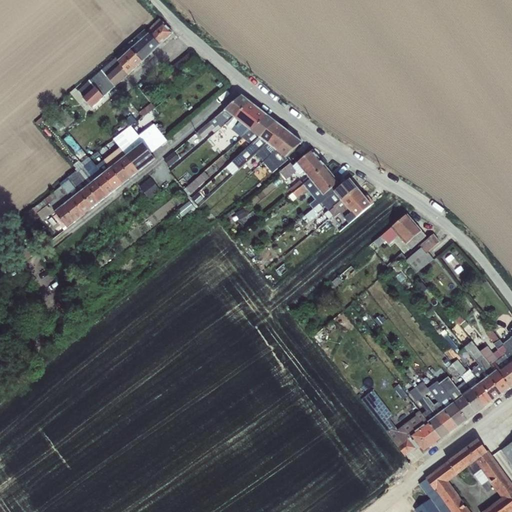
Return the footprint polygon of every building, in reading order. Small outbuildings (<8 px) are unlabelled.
[(146,31),(149,33),(150,34),(163,22),(159,18),(146,31)] [(150,34),(160,44),(172,32),(163,22),(150,34)] [(140,41),(149,33),(146,31),(144,29),(139,33),(140,34),(134,40),(135,41),(129,47),(131,49),(140,41)] [(149,33),(140,41),(149,54),(160,44),(150,34),(149,33)] [(131,49),(142,61),(149,54),(140,41),(131,49)] [(116,59),(118,61),(125,55),(131,49),(129,47),(116,59)] [(125,55),(135,67),(142,61),(131,49),(125,55)] [(150,102),(198,63),(190,53),(141,91),(150,102)] [(120,64),(128,74),(135,67),(125,55),(118,61),(120,64)] [(107,76),(120,64),(118,61),(116,59),(101,70),(107,76)] [(107,76),(115,85),(128,74),(120,64),(107,76)] [(84,97),(95,87),(89,80),(78,91),(84,97)] [(84,98),(92,107),(94,105),(95,105),(101,100),(100,99),(103,96),(95,87),(84,97),(84,98)] [(241,95),(225,109),(233,116),(235,117),(250,102),(241,95)] [(268,116),(250,102),(235,117),(242,123),(251,130),(268,116)] [(139,112),(143,116),(155,108),(151,103),(139,112)] [(143,116),(137,121),(136,121),(140,126),(158,112),(155,107),(155,108),(143,116)] [(215,128),(217,131),(225,124),(233,116),(225,109),(210,121),(195,134),(200,140),(215,128)] [(123,121),(129,128),(130,127),(136,121),(137,121),(131,115),(123,121)] [(235,117),(233,116),(225,124),(217,131),(209,137),(215,143),(225,134),(222,131),(225,129),(231,134),(238,127),(242,123),(235,117)] [(259,137),(276,122),(268,116),(251,130),(259,136),(259,137)] [(267,143),(284,128),(276,122),(259,137),(267,143)] [(245,135),(251,130),(242,123),(238,127),(231,134),(222,142),(226,146),(241,131),(245,135)] [(122,133),(135,149),(143,143),(138,137),(130,127),(129,128),(122,133)] [(286,157),(302,142),(284,128),(267,143),(276,150),(285,157),(286,157)] [(138,137),(143,143),(151,153),(160,146),(148,130),(138,137)] [(259,136),(251,130),(245,135),(242,137),(251,144),(259,136)] [(267,143),(259,137),(259,136),(251,144),(232,161),(236,165),(247,155),(250,158),(259,150),(267,143)] [(200,146),(205,153),(213,146),(208,139),(200,146)] [(143,143),(135,149),(147,164),(154,158),(151,153),(143,143)] [(276,150),(267,143),(259,150),(250,158),(250,159),(254,163),(260,158),(264,161),(276,150)] [(105,160),(111,167),(126,155),(120,147),(105,160)] [(126,155),(136,172),(147,164),(135,149),(126,155)] [(285,157),(276,150),(264,161),(262,162),(272,172),(288,159),(286,157),(285,157)] [(310,178),(325,166),(319,159),(312,150),(297,162),(303,170),(310,178)] [(164,160),(169,166),(179,158),(174,152),(164,160)] [(111,167),(122,184),(136,172),(126,155),(111,167)] [(322,156),(319,159),(325,166),(327,168),(330,165),(322,156)] [(85,167),(90,173),(97,167),(89,157),(76,167),(78,169),(75,171),(77,173),(85,167)] [(105,160),(97,167),(90,173),(89,173),(95,180),(111,167),(105,160)] [(303,170),(297,162),(293,166),(290,162),(279,172),(286,180),(296,171),(299,174),(303,170)] [(322,193),(323,195),(338,182),(327,168),(325,166),(310,178),(318,188),(322,193)] [(77,173),(87,186),(95,180),(89,173),(90,173),(85,167),(77,173)] [(95,180),(106,197),(122,184),(111,167),(95,180)] [(69,180),(79,193),(87,186),(77,173),(75,171),(68,177),(70,179),(69,180)] [(189,195),(209,177),(204,171),(184,189),(189,195)] [(60,184),(61,186),(69,180),(70,179),(68,177),(60,184)] [(149,200),(160,191),(150,178),(139,187),(149,200)] [(311,194),(318,188),(310,178),(288,196),(292,201),(307,189),(311,194)] [(342,200),(357,188),(350,179),(341,186),(334,191),(341,200),(342,200)] [(61,186),(71,199),(79,193),(69,180),(61,186)] [(87,186),(97,204),(106,197),(95,180),(87,186)] [(326,198),(334,191),(341,186),(338,182),(323,195),(326,198)] [(53,193),(63,205),(71,199),(61,186),(53,193)] [(79,193),(90,210),(97,204),(87,186),(79,193)] [(280,191),(285,197),(292,192),(288,186),(280,191)] [(203,192),(207,196),(212,191),(208,187),(203,192)] [(326,198),(323,195),(322,193),(318,188),(311,194),(314,199),(308,204),(313,208),(326,198)] [(365,197),(357,188),(342,200),(350,210),(355,205),(365,197)] [(335,205),(341,200),(334,191),(326,198),(313,208),(305,215),(310,221),(318,214),(316,212),(330,202),(333,207),(335,205)] [(53,193),(42,201),(47,207),(48,207),(53,213),(52,214),(56,218),(58,216),(55,212),(63,205),(53,193)] [(71,199),(80,217),(90,210),(79,193),(71,199)] [(365,197),(355,205),(361,213),(374,203),(367,195),(365,197)] [(96,215),(102,222),(124,204),(118,198),(96,215)] [(63,205),(74,222),(80,217),(71,199),(63,205)] [(352,212),(350,210),(342,200),(341,200),(335,205),(335,206),(329,211),(333,215),(334,217),(341,212),(345,218),(352,212)] [(41,217),(43,220),(52,214),(48,207),(47,207),(42,201),(28,212),(36,221),(41,217)] [(58,216),(67,227),(74,222),(63,205),(55,212),(58,216)] [(349,225),(361,213),(355,205),(350,210),(352,212),(345,218),(349,225)] [(235,213),(239,220),(247,216),(243,209),(235,213)] [(401,235),(407,243),(421,231),(406,214),(393,226),(401,235)] [(401,235),(393,226),(387,231),(390,236),(395,241),(401,235)] [(390,236),(387,231),(373,242),(377,246),(390,236)] [(406,244),(411,249),(426,236),(422,231),(421,231),(407,243),(406,244)] [(406,260),(417,272),(434,259),(428,252),(439,242),(433,234),(420,245),(421,247),(406,260)] [(365,261),(373,254),(369,248),(360,255),(365,261)] [(376,271),(385,263),(379,256),(370,264),(376,271)] [(353,266),(357,270),(365,264),(361,259),(353,266)] [(336,286),(355,270),(351,266),(332,282),(336,286)] [(0,275),(0,276),(4,281),(10,277),(6,271),(0,275)] [(269,282),(273,287),(279,283),(274,278),(269,282)] [(64,285),(70,293),(75,289),(70,281),(64,285)] [(10,343),(38,319),(34,314),(6,337),(10,343)] [(456,327),(463,336),(466,333),(459,325),(456,327)] [(511,349),(509,352),(507,350),(511,348),(507,342),(502,346),(498,340),(500,339),(492,330),(486,334),(498,350),(493,354),(487,346),(480,352),(489,364),(491,363),(497,370),(507,362),(511,358),(511,349)] [(394,338),(400,345),(405,340),(400,333),(394,338)] [(489,376),(497,370),(491,363),(489,364),(480,352),(476,346),(472,341),(465,347),(479,365),(489,376)] [(412,353),(414,351),(407,342),(404,344),(412,353)] [(413,364),(419,359),(414,351),(412,353),(407,356),(413,364)] [(461,376),(467,372),(458,360),(452,364),(458,372),(461,376)] [(497,370),(510,388),(511,386),(511,370),(507,362),(497,370)] [(454,375),(458,372),(452,364),(448,368),(454,375)] [(481,382),(489,376),(479,365),(471,371),(481,382)] [(472,389),(480,382),(481,382),(471,371),(470,369),(467,372),(461,376),(465,381),(472,389)] [(489,376),(502,394),(510,388),(497,370),(489,376)] [(480,382),(494,400),(502,394),(489,376),(481,382),(480,382)] [(422,397),(423,397),(425,396),(431,391),(428,388),(423,381),(415,388),(420,394),(422,397)] [(445,409),(454,403),(447,394),(437,381),(428,388),(431,391),(438,402),(445,409)] [(463,396),(471,389),(472,389),(465,381),(457,387),(463,396)] [(471,389),(485,407),(494,400),(480,382),(472,389),(471,389)] [(454,402),(463,396),(457,387),(447,394),(454,403),(454,402)] [(463,396),(476,413),(485,407),(471,389),(463,396)] [(438,402),(431,391),(425,396),(427,398),(428,397),(434,405),(438,402)] [(436,416),(445,409),(438,402),(434,405),(428,397),(427,398),(425,396),(423,397),(436,416)] [(454,402),(467,420),(476,413),(463,396),(454,402)] [(416,404),(410,408),(417,416),(396,431),(393,427),(390,423),(391,423),(372,399),(364,404),(397,445),(408,436),(410,435),(428,421),(416,404)] [(445,409),(458,427),(467,420),(454,402),(454,403),(445,409)] [(436,416),(450,433),(458,427),(445,409),(436,416)] [(428,421),(442,439),(450,433),(436,416),(428,421)] [(410,435),(423,452),(442,439),(428,421),(410,435)] [(416,448),(408,436),(397,445),(405,457),(416,448)] [(487,451),(478,439),(448,461),(458,474),(467,467),(488,452),(487,451)] [(511,442),(500,451),(511,466),(511,442)] [(488,452),(467,467),(473,475),(474,474),(482,485),(489,480),(501,497),(481,511),(511,511),(511,483),(488,450),(487,451),(488,452)] [(415,510),(416,511),(470,511),(449,481),(458,474),(448,461),(426,477),(426,478),(419,483),(430,499),(415,510)]
